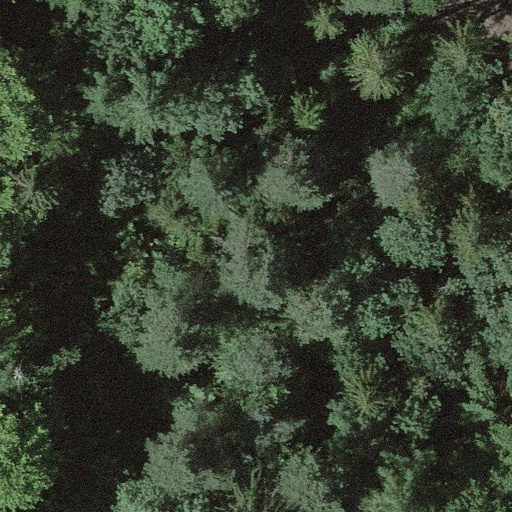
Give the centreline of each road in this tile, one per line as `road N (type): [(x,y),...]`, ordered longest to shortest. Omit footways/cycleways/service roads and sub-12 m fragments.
road 1 (track): [(64,511),(104,400),(113,307),(97,207)]
road 2 (track): [(8,0),(66,96),(97,207)]
